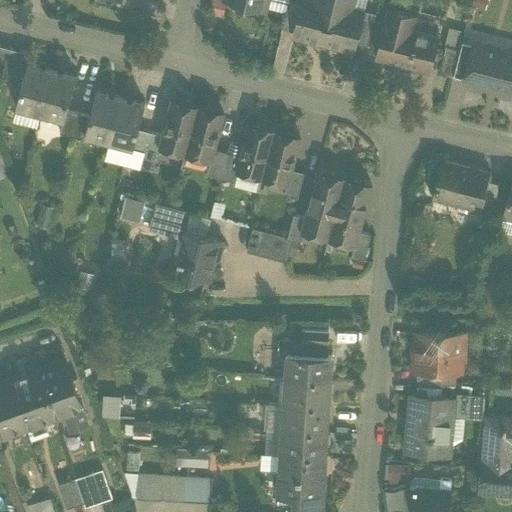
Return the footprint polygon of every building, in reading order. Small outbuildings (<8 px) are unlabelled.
[(288,0),(266,0),(265,5),(286,11),(288,0)] [(301,0),(300,0),(288,0),(286,11),(282,26),(294,30),(301,0)] [(333,0),(300,0),(301,0),(294,30),(293,33),(323,41),(333,0)] [(352,0),(333,0),(323,41),(354,49),(355,45),(362,15),(363,10),(351,7),(352,0)] [(365,0),(352,0),(351,7),(363,10),(365,0)] [(438,35),(406,27),(410,13),(389,7),(376,55),(429,69),(438,35)] [(374,18),(362,15),(355,45),(366,48),(374,18)] [(461,29),(450,26),(445,45),(456,47),(461,29)] [(473,42),(461,39),(459,48),(452,74),(464,77),(473,42)] [(496,46),(488,44),(486,45),(485,45),(473,42),(464,77),(511,89),(511,52),(498,48),(497,48),(496,46)] [(10,48),(0,44),(0,69),(4,71),(10,48)] [(456,47),(445,45),(439,71),(452,75),(452,74),(459,48),(456,47)] [(30,53),(10,48),(4,71),(23,76),(27,62),(28,62),(30,53)] [(28,62),(27,62),(23,76),(15,106),(39,113),(51,68),(28,62)] [(51,68),(39,113),(63,119),(64,119),(67,109),(75,75),(51,68)] [(120,96),(96,90),(89,115),(84,134),(85,135),(109,141),(120,96)] [(144,103),(120,96),(109,141),(133,147),(138,127),(144,103)] [(196,106),(173,101),(173,100),(171,99),(162,134),(159,145),(161,145),(185,152),(197,106),(196,105),(196,106)] [(221,113),(199,107),(199,106),(197,106),(185,152),(210,158),(211,158),(214,148),(223,112),(221,112),(221,113)] [(67,109),(64,119),(63,119),(59,132),(72,135),(78,112),(67,109)] [(78,112),(72,135),(84,138),(85,135),(84,134),(89,115),(78,112)] [(272,130),(250,124),(250,123),(248,123),(240,155),(236,168),(237,169),(262,175),(274,129),(272,129),(272,130)] [(133,147),(131,153),(143,156),(150,131),(138,127),(133,147)] [(297,137),(275,131),(275,130),(274,129),(262,175),(287,182),(288,182),(292,168),(300,136),(298,136),(297,137)] [(162,134),(150,131),(143,156),(157,160),(161,145),(159,145),(162,134)] [(227,151),(214,148),(211,158),(210,158),(206,173),(220,177),(227,151)] [(240,155),(227,151),(220,177),(234,180),(237,169),(236,168),(240,155)] [(489,172),(442,159),(433,195),(480,207),(487,179),(489,172)] [(304,171),(292,168),(288,182),(287,182),(284,193),(297,197),(304,171)] [(237,169),(234,180),(233,183),(258,189),(262,175),(237,169)] [(344,176),(318,169),(305,216),(301,230),(303,230),(328,237),(344,176)] [(344,176),(328,237),(354,244),(355,244),(359,230),(371,183),(344,176)] [(487,179),(480,207),(480,208),(491,211),(499,182),(487,179)] [(511,179),(503,213),(504,213),(501,226),(503,230),(511,232),(511,179)] [(190,211),(156,201),(152,215),(187,224),(190,211)] [(190,211),(187,224),(186,229),(200,232),(205,214),(190,211)] [(305,216),(293,213),(287,236),(287,238),(292,240),(300,242),(303,230),(301,230),(305,216)] [(252,227),(246,250),(258,253),(264,230),(252,227)] [(186,229),(184,228),(182,237),(177,236),(174,251),(178,252),(177,259),(182,260),(180,269),(183,275),(193,277),(198,274),(209,277),(217,249),(221,251),(224,241),(200,234),(200,232),(186,229)] [(287,236),(264,230),(258,253),(287,261),(292,240),(287,238),(287,236)] [(359,230),(355,244),(354,244),(351,255),(364,259),(371,233),(359,230)] [(449,331),(446,327),(442,330),(416,330),(415,369),(417,369),(455,370),(461,370),(461,355),(465,355),(466,331),(449,331)] [(328,341),(301,340),(300,352),(327,353),(328,341)] [(300,352),(287,351),(286,377),(330,380),(332,354),(327,353),(300,352)] [(64,358),(36,368),(54,417),(65,413),(71,428),(87,423),(81,407),(82,407),(64,358)] [(36,368),(8,378),(26,427),(54,417),(36,368)] [(455,370),(417,369),(417,382),(443,383),(455,384),(455,370)] [(330,380),(286,377),(284,403),(328,405),(330,380)] [(8,378),(0,381),(0,436),(26,427),(8,378)] [(443,383),(417,382),(417,393),(441,395),(443,383)] [(417,393),(411,393),(406,449),(449,453),(454,397),(441,395),(417,393)] [(471,394),(458,393),(457,415),(469,416),(471,394)] [(483,395),(471,394),(469,416),(481,417),(483,395)] [(328,405),(284,403),(282,428),(327,431),(328,405)] [(511,416),(487,415),(483,460),(511,462),(511,416)] [(281,453),(282,428),(267,427),(265,452),(281,453)] [(327,431),(282,428),(281,453),(325,456),(326,441),(325,441),(325,432),(326,432),(327,431)] [(187,463),(188,448),(178,447),(177,463),(187,463)] [(188,448),(187,463),(208,464),(209,449),(188,448)] [(280,468),(281,453),(265,452),(262,452),(262,467),(280,468)] [(321,511),(325,456),(281,453),(280,468),(278,501),(295,502),(294,511),(321,511)] [(400,481),(401,461),(385,460),(384,481),(400,481)] [(511,462),(483,460),(481,488),(511,490),(511,462)] [(102,468),(75,477),(84,501),(85,505),(112,496),(102,468)] [(186,475),(138,473),(136,497),(184,500),(186,475)] [(212,477),(186,475),(184,500),(210,501),(212,477)] [(75,477),(58,483),(67,507),(84,501),(75,477)] [(439,488),(417,486),(414,511),(447,511),(451,478),(440,477),(439,488)] [(402,484),(394,487),(383,486),(386,511),(395,511),(396,511),(398,511),(414,511),(417,486),(402,484)] [(27,499),(31,511),(54,511),(48,492),(27,499)]
